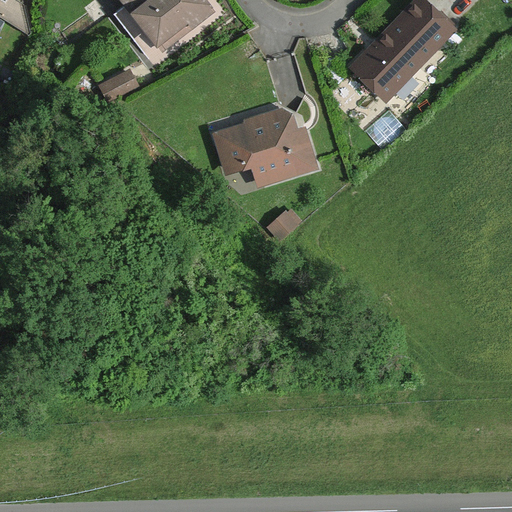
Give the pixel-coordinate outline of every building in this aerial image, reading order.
[(26,6),(17,0),(0,0),(0,18),(30,37),(28,18),(26,6)] [(189,19),(193,25),(209,12),(200,0),(124,0),(158,43),(189,19)] [(391,88),(393,91),(454,31),(423,0),(355,68),(379,92),(381,89),(391,88)] [(189,19),(158,43),(162,49),(193,25),(189,19)] [(327,95),(350,119),(372,96),(350,73),(327,95)] [(381,89),(379,92),(386,99),(393,91),(391,88),(381,89)] [(245,134),(222,141),(231,169),(256,161),(262,181),(315,165),(305,133),(298,135),(292,117),(284,112),(251,122),(250,125),(245,134)] [(220,134),(222,141),(245,134),(250,125),(220,134)]
